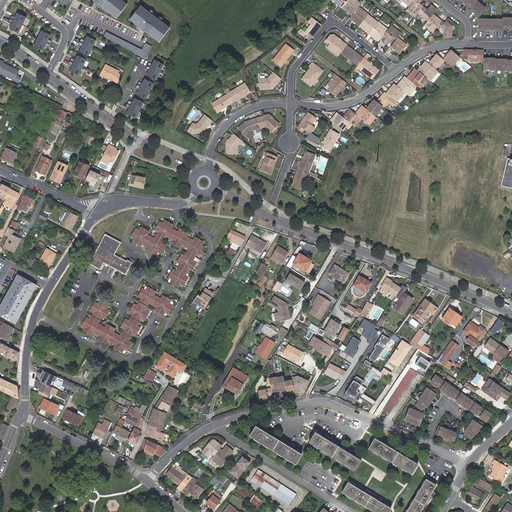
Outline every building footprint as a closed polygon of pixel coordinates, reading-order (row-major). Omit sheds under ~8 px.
[(120,0),(92,0),(110,13),(111,12),(115,15),(124,3),(120,0)] [(362,1),(360,0),(347,0),(342,6),(352,14),(357,7),(359,5),(362,1)] [(418,11),(423,6),(419,2),(420,0),(411,0),(408,5),(410,6),(407,9),(415,15),(418,11)] [(469,8),(479,16),(486,7),(476,0),(475,0),(470,7),(469,8)] [(427,8),(423,6),(418,11),(422,14),(422,15),(427,20),(433,13),(436,8),(431,4),(427,8)] [(165,23),(143,7),(142,8),(138,5),(130,17),(133,20),(132,21),(154,38),(155,36),(159,39),(168,28),(164,25),(165,23)] [(357,7),(350,17),(360,25),(369,13),(359,5),(357,7)] [(18,32),(26,16),(17,12),(15,16),(11,15),(8,22),(11,23),(9,28),(18,32)] [(378,20),(369,13),(360,25),(370,32),(378,20)] [(441,20),(433,13),(427,20),(425,24),(427,25),(426,26),(432,31),(436,26),(441,20)] [(502,28),(511,27),(511,15),(502,16),(502,19),(502,20),(502,28)] [(309,21),(312,23),(306,31),(301,27),(299,31),(304,35),(307,32),(312,36),(322,23),(313,16),(309,21)] [(478,30),(490,30),(490,19),(478,19),(478,30)] [(502,20),(502,19),(490,19),(490,30),(502,30),(502,28),(502,20)] [(378,20),(370,32),(380,39),(382,37),(389,28),(379,20),(378,20)] [(441,20),(436,26),(439,28),(441,26),(443,28),(444,37),(452,36),(451,25),(447,22),(446,24),(444,22),(441,20)] [(400,33),(401,31),(392,24),(382,37),(387,41),(390,40),(391,38),(394,40),(400,33)] [(50,34),(41,29),(33,45),(42,50),(44,45),(47,47),(51,40),(48,39),(50,34)] [(105,39),(149,56),(153,45),(146,43),(144,48),(107,33),(105,39)] [(331,49),(339,54),(341,51),(347,43),(341,39),(340,39),(339,39),(338,37),(334,33),(331,34),(327,40),(331,43),(332,44),(333,47),(331,49)] [(394,40),(392,43),(396,46),(395,47),(400,51),(403,47),(404,48),(408,43),(403,39),(404,38),(404,37),(400,33),(394,40)] [(87,55),(95,39),(86,35),(84,39),(80,37),(77,44),(80,46),(78,51),(87,55)] [(274,58),(282,64),(286,60),(286,58),(288,58),(297,47),(289,40),(274,58)] [(359,64),(364,57),(347,43),(341,51),(359,64)] [(483,49),(463,48),(463,53),(469,53),(469,59),(470,59),(483,59),(483,57),(483,49)] [(451,49),(443,58),(445,59),(452,65),(460,56),(451,49)] [(429,63),(436,69),(438,66),(439,67),(445,59),(443,58),(438,53),(429,63)] [(78,75),(86,59),(77,54),(74,59),(71,57),(67,64),(71,66),(69,70),(78,75)] [(483,57),(483,59),(483,68),(495,68),(495,62),(495,58),(495,57),(483,57)] [(507,58),(495,58),(495,62),(495,68),(495,69),(507,69),(507,59),(507,58)] [(367,59),(360,68),(373,78),(380,69),(374,64),(371,62),(367,59)] [(429,63),(425,59),(417,69),(420,72),(426,76),(429,79),(437,70),(436,69),(429,63)] [(19,71),(3,64),(3,62),(0,60),(0,73),(19,82),(21,77),(17,75),(19,71)] [(155,80),(164,64),(154,60),(152,64),(149,62),(145,69),(149,71),(146,75),(155,80)] [(310,71),(304,78),(311,83),(316,76),(317,77),(323,69),(313,61),(310,65),(312,66),(309,70),(310,71)] [(120,71),(106,64),(101,74),(99,73),(98,76),(99,76),(99,78),(106,81),(106,82),(108,83),(109,82),(113,84),(114,82),(117,84),(122,75),(119,73),(120,71)] [(408,78),(414,83),(418,86),(426,76),(420,72),(417,69),(415,67),(410,73),(411,74),(408,78)] [(282,76),(274,70),(269,76),(261,76),(262,86),(268,86),(269,85),(271,84),(272,85),(274,85),(282,76)] [(336,95),(347,81),(339,75),(336,73),(333,77),(336,79),(331,85),(328,89),(336,95)] [(405,75),(397,84),(401,87),(405,91),(406,92),(414,83),(408,78),(407,77),(405,75)] [(145,99),(154,83),(145,79),(142,83),(139,81),(135,88),(139,90),(136,95),(145,99)] [(250,90),(246,83),(228,93),(229,93),(234,102),(250,93),(250,90)] [(396,83),(387,93),(391,96),(396,100),(397,101),(405,91),(401,87),(397,84),(396,83)] [(396,100),(391,96),(387,93),(385,90),(377,100),(383,105),(388,100),(393,104),(396,100)] [(234,102),(229,93),(213,103),(218,111),(234,102)] [(135,118),(144,102),(135,98),(132,102),(129,101),(125,107),(129,109),(126,114),(135,118)] [(374,98),(366,108),(375,115),(378,112),(379,112),(381,109),(381,108),(383,105),(377,100),(374,98)] [(355,112),(361,117),(368,123),(375,116),(375,115),(366,108),(362,104),(355,112)] [(350,107),(343,115),(347,119),(355,125),(361,117),(355,112),(350,107)] [(334,115),(331,119),(340,127),(347,119),(343,115),(336,109),(332,114),(334,115)] [(62,123),(67,114),(61,111),(57,120),(62,123)] [(308,111),(302,121),(306,124),(304,127),(311,132),(316,125),(312,123),(317,116),(308,111)] [(212,120),(205,114),(198,123),(195,123),(192,122),(187,130),(193,133),(203,132),(212,120)] [(268,114),(257,118),(260,127),(261,128),(266,126),(267,126),(270,128),(271,128),(273,130),(279,124),(268,114)] [(260,127),(257,118),(245,122),(239,128),(246,135),(250,131),(260,127)] [(323,144),(322,146),(329,151),(339,134),(330,129),(322,143),(323,144)] [(241,144),(243,141),(234,133),(226,143),(227,153),(239,153),(239,150),(236,148),(240,143),(241,144)] [(38,147),(42,138),(38,136),(33,144),(38,147)] [(88,136),(85,142),(91,144),(93,138),(88,136)] [(70,153),(75,143),(67,139),(66,142),(69,144),(66,151),(70,153)] [(12,152),(14,148),(14,147),(8,143),(5,149),(6,149),(1,159),(11,164),(16,154),(12,152)] [(112,162),(117,152),(111,149),(112,148),(108,146),(100,162),(108,166),(110,161),(112,162)] [(278,156),(267,152),(260,170),(271,174),(278,156)] [(308,175),(315,155),(308,152),(305,154),(304,157),(302,162),(300,162),(297,170),(306,174),(308,175)] [(47,161),(41,158),(35,171),(44,176),(49,164),(46,163),(47,161)] [(511,161),(507,160),(501,188),(511,190),(511,161)] [(79,161),(73,174),(82,179),(88,166),(79,161)] [(67,168),(57,163),(49,179),(59,184),(67,168)] [(300,190),(306,174),(297,170),(291,186),(300,190)] [(89,171),(85,180),(89,182),(95,185),(99,175),(89,171)] [(145,178),(132,175),(129,184),(142,187),(145,178)] [(9,191),(2,205),(11,209),(13,204),(18,195),(9,191)] [(25,197),(19,209),(26,212),(32,200),(25,197)] [(0,214),(3,208),(10,211),(11,209),(2,205),(0,208),(0,214)] [(77,217),(68,212),(61,225),(61,226),(69,230),(77,217)] [(47,217),(40,214),(37,219),(39,219),(42,221),(44,222),(47,217)] [(149,232),(144,229),(135,244),(140,247),(142,244),(149,247),(147,251),(155,256),(157,252),(161,254),(165,245),(162,243),(166,237),(172,241),(170,244),(179,249),(181,246),(187,249),(184,256),(181,254),(176,262),(179,264),(176,271),(173,269),(168,278),(171,279),(169,283),(177,288),(179,284),(183,286),(183,285),(175,280),(199,240),(194,237),(192,240),(186,237),(188,233),(179,228),(177,232),(170,228),(172,225),(164,220),(162,223),(159,222),(154,230),(157,232),(154,238),(147,235),(149,232)] [(135,244),(144,229),(140,227),(138,230),(135,228),(130,237),(133,239),(132,242),(135,244)] [(13,254),(20,240),(16,239),(15,239),(13,238),(13,237),(11,236),(13,232),(7,229),(3,236),(8,238),(3,248),(13,254)] [(227,240),(242,247),(246,239),(232,232),(227,240)] [(104,235),(101,242),(116,251),(120,243),(104,235)] [(268,245),(253,236),(248,245),(263,255),(268,245)] [(203,242),(199,240),(175,280),(183,285),(187,277),(184,276),(188,269),(191,271),(196,262),(193,260),(196,254),(199,256),(204,247),(201,245),(203,242)] [(103,263),(113,268),(119,258),(113,255),(116,251),(101,242),(93,258),(88,255),(85,262),(96,268),(99,265),(101,266),(103,263)] [(278,247),(273,256),(283,262),(289,253),(278,247)] [(48,251),(40,264),(47,268),(56,256),(48,251)] [(306,256),(312,260),(313,258),(306,254),(305,256),(300,253),(294,263),(306,270),(311,261),(305,258),(306,256)] [(283,262),(273,256),(271,259),(281,266),(283,262)] [(119,258),(113,268),(124,275),(131,263),(126,261),(126,262),(119,258)] [(34,271),(38,263),(31,259),(27,267),(34,271)] [(256,273),(263,277),(268,268),(262,265),(256,273)] [(334,266),(328,276),(342,284),(347,274),(334,266)] [(305,281),(291,272),(286,279),(301,288),(305,281)] [(14,320),(17,322),(19,318),(17,316),(19,312),(21,314),(26,306),(23,305),(28,296),(30,298),(37,286),(18,275),(11,286),(13,287),(8,296),(6,295),(2,302),(4,304),(2,308),(0,306),(0,317),(12,325),(14,320)] [(357,297),(359,297),(362,296),(363,295),(365,293),(370,284),(358,277),(352,286),(352,288),(351,290),(352,292),(353,294),(355,296),(357,297)] [(387,298),(392,301),(395,297),(400,289),(386,279),(378,291),(385,296),(387,293),(389,294),(387,298)] [(392,301),(391,302),(396,305),(393,308),(402,314),(412,299),(403,294),(406,289),(402,286),(400,289),(395,297),(392,301)] [(132,314),(128,321),(125,319),(120,327),(123,329),(120,336),(112,331),(114,328),(105,322),(102,326),(96,322),(100,316),(103,318),(108,309),(105,307),(107,304),(98,299),(96,303),(93,301),(88,309),(91,311),(88,317),(85,315),(79,324),(83,326),(81,330),(89,335),(91,331),(97,334),(95,338),(105,344),(107,340),(113,344),(111,347),(120,353),(122,349),(127,351),(132,343),(129,341),(132,335),(135,336),(140,328),(137,326),(141,319),(144,321),(149,313),(146,311),(149,305),(155,309),(153,312),(162,317),(163,313),(167,315),(172,307),(168,305),(170,301),(162,297),(160,300),(153,296),(155,293),(147,288),(145,291),(142,289),(137,298),(140,300),(137,306),(133,304),(128,313),(132,314)] [(198,296),(193,303),(203,309),(212,295),(205,290),(200,298),(198,296)] [(330,303),(317,296),(315,300),(317,301),(313,307),(309,314),(320,320),(330,303)] [(285,306),(286,305),(272,297),(268,305),(277,311),(277,313),(279,321),(279,322),(289,320),(286,308),(285,307),(285,306)] [(425,300),(414,316),(423,323),(430,312),(433,315),(437,309),(425,300)] [(372,307),(366,303),(362,310),(360,312),(367,316),(372,307)] [(450,324),(454,327),(461,318),(454,312),(453,314),(448,310),(442,318),(450,324)] [(376,326),(364,318),(359,326),(365,330),(361,335),(369,339),(367,342),(370,344),(377,331),(374,330),(376,326)] [(448,326),(450,324),(442,318),(441,320),(448,326)] [(499,318),(491,329),(496,333),(504,322),(499,318)] [(333,337),(340,325),(331,320),(324,332),(333,337)] [(473,345),(484,329),(479,326),(478,328),(470,322),(463,331),(470,336),(469,337),(468,337),(466,341),(473,345)] [(0,325),(0,337),(6,341),(8,336),(12,328),(2,323),(0,325)] [(261,329),(272,335),(274,331),(263,324),(261,329)] [(342,339),(348,330),(343,327),(337,337),(342,339)] [(417,343),(419,344),(426,334),(419,329),(409,344),(414,347),(417,343)] [(379,355),(379,356),(390,339),(382,334),(379,340),(380,340),(378,344),(376,343),(374,347),(375,348),(369,358),(375,362),(379,355)] [(423,347),(430,337),(426,334),(419,344),(423,347)] [(320,341),(313,336),(308,344),(313,347),(312,348),(321,354),(323,352),(327,354),(331,348),(320,341)] [(275,343),(265,337),(260,345),(261,346),(260,347),(259,347),(256,353),(265,359),(275,343)] [(320,341),(331,348),(333,344),(322,337),(320,341)] [(344,351),(353,356),(357,349),(356,348),(360,341),(353,337),(344,351)] [(507,351),(489,339),(483,347),(502,359),(507,351)] [(412,346),(403,340),(390,360),(399,367),(412,346)] [(17,359),(18,352),(1,344),(0,346),(0,352),(5,355),(9,357),(17,361),(17,359)] [(282,354),(291,359),(298,362),(303,353),(287,345),(282,354)] [(454,349),(449,346),(443,354),(448,357),(450,358),(452,355),(451,354),(454,349)] [(185,365),(164,353),(155,367),(162,371),(164,367),(168,369),(166,373),(170,375),(174,368),(181,372),(185,365)] [(482,354),(479,359),(491,367),(494,362),(482,354)] [(421,356),(416,363),(425,369),(430,362),(421,356)] [(327,372),(329,374),(337,378),(338,379),(342,371),(331,364),(327,372)] [(225,387),(225,386),(231,377),(233,372),(245,380),(247,376),(232,367),(222,385),(225,387)] [(148,369),(143,376),(153,380),(154,377),(149,374),(151,371),(148,369)] [(388,416),(415,375),(417,373),(411,369),(382,412),(388,416)] [(49,386),(54,376),(43,371),(41,376),(42,376),(39,382),(40,382),(49,386)] [(305,390),(309,381),(298,376),(297,376),(296,374),(290,371),(292,380),(294,386),(295,392),(299,392),(299,390),(302,389),(305,390)] [(231,377),(225,386),(231,389),(232,388),(238,391),(243,384),(245,380),(233,372),(231,377)] [(492,414),(435,375),(430,382),(437,387),(437,386),(440,389),(457,401),(457,400),(460,402),(460,403),(477,415),(477,414),(480,416),(480,417),(487,421),(492,414)] [(286,388),(285,381),(283,376),(276,377),(278,384),(278,385),(281,384),(282,390),(287,390),(286,388)] [(354,399),(358,401),(362,394),(357,391),(361,385),(361,386),(364,381),(356,376),(345,393),(349,396),(350,394),(355,398),(354,399)] [(278,384),(276,377),(268,378),(271,388),(272,392),(276,391),(275,385),(278,384)] [(0,379),(0,390),(12,396),(17,398),(17,392),(16,387),(0,379)] [(486,393),(494,398),(498,393),(499,394),(506,399),(510,394),(489,379),(486,385),(489,387),(486,393)] [(68,390),(71,384),(62,380),(59,386),(68,390)] [(294,386),(292,380),(285,381),(286,388),(289,387),(291,393),(295,392),(294,386)] [(47,396),(51,387),(49,386),(40,382),(39,386),(40,386),(38,391),(47,396)] [(152,408),(148,424),(151,425),(151,428),(159,431),(161,427),(168,405),(178,390),(168,385),(152,408)] [(76,386),(76,387),(75,390),(88,395),(90,391),(76,386)] [(427,387),(418,399),(419,400),(416,405),(422,409),(425,405),(428,406),(436,394),(434,393),(436,391),(429,386),(428,388),(427,387)] [(272,392),(271,388),(258,391),(260,401),(268,399),(267,396),(272,394),(272,392)] [(17,398),(12,396),(7,409),(14,412),(18,403),(17,398)] [(132,401),(119,396),(117,401),(130,406),(132,401)] [(41,399),(40,403),(42,404),(40,408),(52,415),(56,406),(41,399)] [(196,413),(200,404),(194,401),(190,410),(196,413)] [(130,408),(127,414),(138,419),(141,414),(138,412),(139,411),(142,412),(145,406),(141,404),(139,408),(135,406),(134,408),(133,409),(130,408)] [(424,413),(410,407),(405,420),(420,426),(424,413)] [(80,417),(66,410),(65,410),(64,413),(66,414),(64,420),(76,425),(80,417)] [(124,438),(128,440),(134,427),(138,419),(127,414),(125,413),(122,420),(120,423),(118,427),(115,425),(111,434),(116,437),(117,434),(119,435),(124,438)] [(95,422),(95,423),(94,425),(104,431),(106,427),(108,421),(103,419),(101,425),(95,422)] [(475,421),(473,420),(464,432),(466,433),(465,435),(472,440),(473,438),(474,439),(483,427),(482,426),(483,424),(476,419),(475,421)] [(163,440),(165,432),(159,431),(151,428),(151,425),(148,424),(145,435),(163,440)] [(94,425),(90,433),(101,438),(104,431),(94,425)] [(256,426),(250,435),(296,464),(302,454),(292,448),(294,445),(292,444),(290,444),(288,443),(287,445),(270,434),(271,432),(269,431),(267,428),(265,431),(256,426)] [(452,440),(455,441),(457,433),(455,433),(456,432),(441,426),(441,427),(439,426),(436,434),(438,435),(452,441),(452,440)] [(134,427),(128,440),(136,443),(140,435),(139,434),(141,431),(140,430),(134,427)] [(315,432),(309,442),(354,470),(361,460),(352,455),(354,451),(351,451),(348,450),(347,452),(329,441),(330,438),(329,437),(326,434),(324,438),(315,432)] [(220,448),(222,446),(210,436),(199,449),(208,456),(211,453),(214,456),(220,448)] [(143,449),(147,441),(143,439),(139,447),(143,449)] [(375,439),(368,449),(411,475),(417,465),(408,460),(410,456),(407,455),(404,454),(403,457),(388,447),(389,445),(388,444),(385,441),(383,444),(375,439)] [(159,456),(164,450),(161,448),(161,447),(147,441),(143,449),(153,453),(159,456)] [(221,467),(233,451),(227,446),(223,451),(220,448),(214,456),(211,459),(221,467)] [(245,459),(242,457),(231,470),(239,476),(250,463),(247,460),(246,461),(244,460),(245,459)] [(494,470),(493,471),(490,476),(498,481),(501,476),(503,477),(508,468),(495,460),(492,464),(493,465),(491,468),(494,470)] [(187,474),(180,468),(177,466),(173,464),(166,474),(179,484),(186,474),(187,474)] [(239,476),(231,470),(229,472),(237,478),(239,476)] [(262,487),(270,477),(258,470),(251,481),(262,487)] [(189,476),(186,474),(179,484),(182,486),(189,476)] [(195,482),(197,480),(193,477),(187,485),(186,484),(182,489),(182,488),(179,492),(183,496),(188,491),(196,497),(203,489),(199,486),(195,482)] [(287,488),(270,477),(262,487),(279,498),(287,488)] [(493,485),(481,477),(477,484),(490,491),(493,485)] [(425,480),(405,511),(419,511),(420,511),(429,497),(431,499),(432,497),(435,494),(432,492),(435,486),(425,480)] [(348,482),(342,492),(373,511),(388,511),(390,509),(381,503),(383,500),(380,499),(378,498),(376,500),(362,491),(363,489),(361,487),(359,485),(357,488),(348,482)] [(240,486),(239,487),(241,489),(241,490),(249,496),(251,494),(240,486)] [(241,489),(239,487),(236,491),(248,500),(250,497),(249,496),(241,490),(241,489)] [(482,492),(471,487),(467,494),(478,500),(482,492)] [(287,488),(279,498),(289,505),(296,494),(287,488)] [(214,493),(211,491),(208,495),(210,497),(206,503),(213,508),(219,501),(212,495),(214,493)] [(219,501),(221,499),(214,493),(212,495),(219,501)] [(490,511),(491,511),(501,498),(495,494),(485,509),(490,511)] [(263,502),(255,496),(250,503),(258,509),(263,502)] [(511,511),(511,506),(507,503),(501,511),(511,511)]
